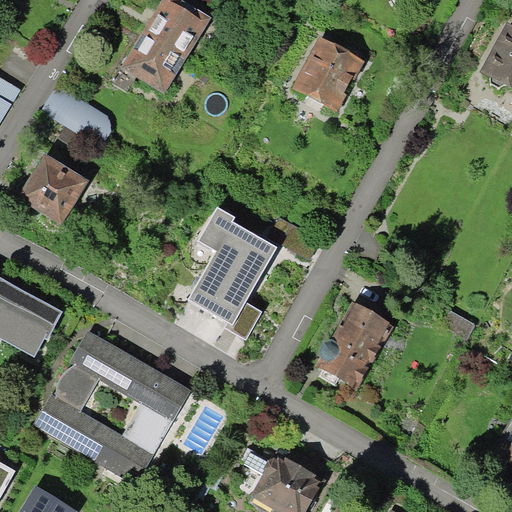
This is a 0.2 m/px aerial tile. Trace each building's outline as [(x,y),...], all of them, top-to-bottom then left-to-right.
[(183,0),(161,0),(144,28),(187,56),(211,17),(183,0)] [(511,24),(507,22),(479,72),(511,89),(511,24)] [(164,93),(187,56),(144,28),(120,66),(164,93)] [(365,60),(321,35),(292,87),(337,112),(347,93),(344,92),(352,78),(355,79),(365,60)] [(0,124),(20,90),(0,77),(0,124)] [(107,115),(57,86),(41,111),(95,143),(107,139),(111,131),(107,115)] [(18,197),(62,224),(89,180),(45,153),(18,197)] [(235,216),(217,206),(197,241),(215,251),(188,299),(228,322),(224,327),(246,340),(262,312),(246,303),(278,247),(233,221),(235,216)] [(278,216),(267,238),(309,260),(321,238),(278,216)] [(63,311),(0,276),(0,337),(35,356),(45,337),(48,339),(63,311)] [(319,349),(320,357),(315,367),(357,389),(395,324),(352,301),(331,339),(324,340),(319,349)] [(476,324),(450,309),(441,324),(468,339),(476,324)] [(191,388),(87,329),(69,362),(75,364),(65,372),(60,378),(57,386),(57,396),(50,393),(33,425),(138,486),(191,388)] [(511,444),(511,443),(511,419),(501,436),(511,444)] [(511,443),(511,444),(502,459),(511,465),(511,443)] [(264,468),(267,462),(255,455),(257,452),(248,448),(242,459),(246,461),(244,464),(263,474),(265,471),(264,468)] [(316,475),(285,457),(283,459),(279,456),(277,459),(274,457),(268,460),(267,462),(264,468),(265,471),(263,474),(250,495),(252,496),(277,511),(278,511),(307,511),(306,511),(320,487),(317,486),(320,481),(314,478),(316,475)] [(0,499),(16,470),(0,461),(0,499)] [(77,511),(78,511),(35,485),(18,511),(77,511)] [(276,511),(277,511),(252,496),(249,502),(256,507),(256,508),(262,511),(264,511),(265,511),(276,511)]
